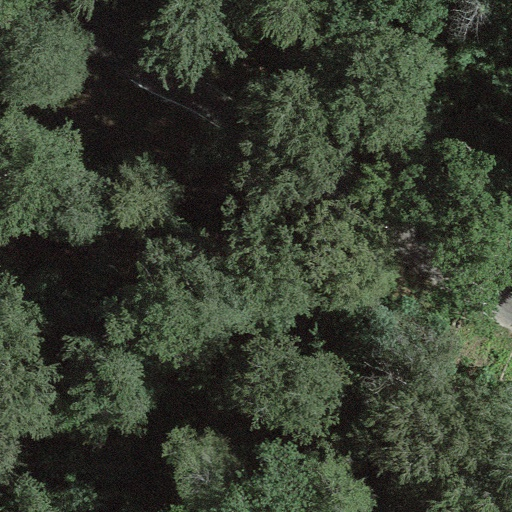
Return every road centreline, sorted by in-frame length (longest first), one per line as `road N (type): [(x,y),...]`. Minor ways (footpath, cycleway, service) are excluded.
road 1 (track): [(489,0),(322,192),(0,247)]
road 2 (unclassified): [(69,0),(511,325)]
